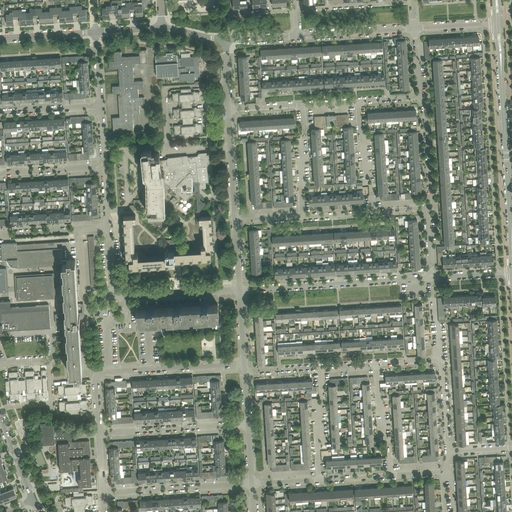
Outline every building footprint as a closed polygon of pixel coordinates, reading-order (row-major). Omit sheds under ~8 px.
[(122,0),(112,1),(112,4),(113,11),(115,11),(116,17),(123,16),(122,3),(122,0)] [(138,2),(132,2),(132,10),(135,10),(136,15),(143,15),(143,9),(145,9),(150,9),(149,0),(141,0),(142,2),(138,2)] [(240,8),(239,0),(229,0),(230,5),(233,5),(233,8),(240,8)] [(132,2),(122,3),(123,16),(130,16),(129,10),(132,10),(132,2)] [(113,11),(112,4),(106,4),(106,7),(102,8),(103,18),(110,17),(110,11),(113,11)] [(70,10),(66,10),(67,20),(74,19),(74,13),(77,13),(76,6),(70,6),(70,10)] [(82,6),(76,6),(77,13),(79,13),(80,19),(87,19),(86,13),(89,13),(89,9),(86,9),(82,9),(82,6)] [(50,11),(46,11),(47,21),(54,21),(54,15),(57,15),(56,7),(50,8),(50,11)] [(62,7),(56,7),(57,15),(59,14),(60,20),(67,20),(66,10),(62,10),(62,7)] [(30,12),(26,13),(27,22),(34,22),(34,16),(37,16),(36,8),(30,9),(30,12)] [(42,8),(36,8),(37,16),(39,16),(40,22),(47,21),(46,11),(42,11),(42,8)] [(26,9),(16,10),(16,17),(19,17),(20,23),(27,22),(26,13),(26,9)] [(16,17),(16,10),(10,10),(10,14),(6,14),(7,24),(14,23),(14,17),(16,17)] [(404,38),(394,38),(394,44),(397,44),(398,47),(406,47),(406,44),(406,41),(406,40),(404,41),(404,38)] [(114,60),(109,61),(109,64),(110,68),(119,68),(119,69),(119,71),(121,71),(121,75),(119,75),(120,85),(112,86),(113,93),(120,93),(120,94),(118,95),(119,101),(144,100),(144,96),(139,97),(138,88),(144,88),(143,80),(138,81),(134,81),(133,64),(133,63),(140,63),(147,62),(147,55),(147,49),(145,49),(139,50),(139,55),(129,56),(129,58),(125,58),(125,56),(122,56),(122,51),(114,51),(114,60)] [(157,76),(179,75),(177,58),(177,54),(173,54),(173,52),(168,52),(168,54),(155,55),(157,76)] [(177,58),(179,75),(179,81),(189,80),(189,82),(193,82),(193,80),(195,80),(195,76),(200,76),(198,56),(181,57),(181,58),(177,58)] [(191,88),(186,89),(186,97),(200,96),(200,91),(195,92),(195,91),(191,92),(191,88)] [(172,93),(173,98),(186,97),(186,89),(181,89),(181,92),(177,92),(177,93),(172,93)] [(186,97),(187,105),(192,104),(192,101),(195,102),(196,101),(200,100),(200,96),(186,97)] [(182,102),(182,105),(187,105),(186,97),(173,98),(173,102),(178,102),(178,103),(182,102)] [(120,117),(113,117),(113,122),(113,127),(114,132),(126,131),(134,131),(133,119),(131,120),(130,116),(132,116),(132,113),(133,113),(140,113),(139,104),(145,104),(144,100),(119,101),(120,117)] [(187,105),(187,113),(201,112),(201,107),(196,108),(196,107),(192,108),(192,104),(187,105)] [(178,109),(173,109),(174,114),(187,113),(187,105),(182,105),(182,108),(178,108),(178,109)] [(412,110),(410,110),(410,119),(414,119),(414,120),(416,119),(417,125),(420,125),(419,117),(416,117),(416,110),(415,110),(412,110)] [(187,113),(188,121),(193,120),(193,117),(196,118),(197,117),(201,116),(201,112),(187,113)] [(183,118),(183,121),(188,121),(187,113),(174,114),(174,118),(179,118),(179,119),(183,118)] [(326,116),(326,123),(327,127),(327,126),(337,125),(337,123),(336,122),(336,121),(336,115),(327,116),(327,115),(326,115),(326,116)] [(83,126),(83,129),(93,128),(92,128),(92,125),(93,125),(93,124),(92,124),(92,122),(92,121),(88,116),(85,116),(86,123),(83,123),(84,126),(83,126)] [(188,121),(188,129),(202,128),(202,123),(197,124),(197,123),(193,124),(193,120),(188,121)] [(174,125),(175,130),(188,129),(188,121),(183,121),(183,124),(179,124),(179,125),(174,125)] [(202,128),(188,129),(189,137),(194,136),(194,133),(197,134),(198,133),(202,132),(202,128)] [(188,129),(175,130),(175,134),(180,134),(180,135),(184,134),(184,137),(189,137),(188,129)] [(152,149),(147,149),(143,150),(142,150),(142,153),(141,154),(142,155),(143,161),(142,162),(143,163),(144,169),(143,170),(144,171),(145,174),(144,175),(144,179),(147,182),(147,188),(147,189),(148,190),(147,191),(147,196),(148,196),(147,197),(148,198),(147,199),(147,204),(148,204),(147,206),(147,208),(148,210),(148,214),(148,220),(149,220),(149,219),(150,219),(151,220),(152,220),(152,219),(154,219),(155,220),(156,220),(156,219),(158,219),(159,220),(160,220),(160,219),(162,219),(162,220),(163,220),(163,211),(165,209),(164,208),(164,202),(164,201),(164,200),(163,194),(164,193),(163,192),(163,186),(164,185),(163,184),(163,181),(164,181),(177,193),(178,192),(185,199),(192,192),(193,192),(193,191),(193,180),(197,180),(197,181),(200,184),(199,184),(199,188),(205,188),(206,187),(206,182),(209,182),(207,166),(208,165),(206,152),(199,153),(197,155),(182,157),(181,156),(168,157),(167,159),(167,160),(160,160),(159,160),(159,157),(160,155),(160,153),(158,152),(155,152),(154,149),(152,150),(152,149)] [(136,215),(124,216),(126,259),(129,259),(130,266),(175,263),(175,260),(183,260),(211,258),(211,251),(213,251),(211,216),(206,217),(200,217),(199,217),(199,222),(202,222),(202,227),(204,245),(201,245),(200,244),(199,245),(199,246),(198,246),(198,247),(198,248),(198,249),(198,250),(183,251),(179,251),(178,246),(178,242),(160,243),(161,255),(142,256),(141,255),(141,254),(140,253),(139,252),(138,252),(135,252),(133,226),(133,224),(133,221),(136,220),(136,215)] [(58,263),(63,262),(75,262),(75,261),(76,261),(76,260),(72,260),(72,259),(70,259),(69,241),(57,242),(58,263)] [(18,265),(58,263),(57,242),(17,244),(17,243),(10,243),(11,258),(8,259),(8,260),(9,260),(9,261),(9,262),(10,263),(11,264),(12,264),(12,265),(13,265),(14,265),(15,266),(16,266),(18,265)] [(65,315),(61,315),(61,320),(66,320),(67,320),(70,373),(74,372),(74,375),(74,376),(79,375),(79,374),(82,374),(82,366),(79,320),(85,319),(85,314),(79,314),(78,312),(78,306),(78,304),(75,262),(63,262),(66,306),(66,313),(66,315),(65,315)] [(53,274),(35,276),(35,287),(38,287),(53,286),(53,274)] [(17,277),(18,288),(32,287),(35,287),(35,276),(17,277)] [(54,297),(53,286),(38,287),(39,298),(54,297)] [(32,287),(18,288),(18,299),(33,298),(32,287)] [(191,305),(191,319),(219,317),(219,314),(218,304),(191,306),(191,305)] [(11,307),(0,307),(0,330),(21,329),(24,329),(50,327),(51,327),(49,309),(49,305),(11,307)] [(163,306),(162,306),(163,321),(191,319),(191,305),(190,305),(190,306),(163,307),(163,306)] [(162,307),(136,309),(136,314),(136,322),(163,321),(162,306),(162,307)] [(42,378),(38,378),(39,384),(47,383),(46,369),(41,370),(42,374),(41,375),(42,378)] [(25,379),(22,380),(22,385),(31,384),(30,370),(25,371),(26,376),(24,376),(25,379)] [(34,370),(30,370),(31,384),(39,384),(38,378),(35,379),(35,375),(34,375),(34,370)] [(6,381),(6,386),(14,385),(13,371),(9,372),(9,377),(8,377),(9,380),(6,381)] [(18,371),(13,371),(14,385),(22,385),(22,380),(19,380),(19,376),(18,376),(18,371)] [(58,385),(59,390),(72,389),(72,380),(67,381),(67,384),(63,384),(63,385),(58,385)] [(77,380),(72,380),(72,389),(86,388),(86,383),(81,384),(80,383),(77,384),(77,380)] [(312,380),(306,381),(307,388),(307,393),(312,393),(317,393),(317,392),(316,386),(313,386),(312,380)] [(106,394),(116,393),(116,390),(117,390),(117,387),(115,387),(112,387),(112,382),(106,382),(106,388),(105,388),(106,388),(106,390),(105,390),(106,390),(106,394)] [(48,397),(47,383),(39,384),(39,389),(42,388),(42,392),(43,392),(43,397),(48,397)] [(31,384),(22,385),(23,390),(26,390),(26,393),(27,393),(27,398),(31,398),(31,384)] [(39,384),(31,384),(31,398),(36,398),(36,393),(37,392),(36,389),(39,389),(39,384)] [(14,385),(6,386),(6,391),(10,391),(9,394),(10,394),(11,399),(15,399),(14,385)] [(22,385),(14,385),(15,399),(20,399),(19,394),(20,393),(20,390),(23,390),(22,385)] [(72,389),(73,397),(78,397),(78,393),(81,394),(81,393),(86,392),(86,388),(72,389)] [(67,394),(68,397),(73,397),(72,389),(59,390),(59,394),(64,394),(64,395),(67,394)] [(59,401),(60,406),(73,405),(73,397),(68,397),(68,400),(64,400),(64,401),(59,401)] [(73,397),(73,405),(87,404),(87,400),(82,400),(82,399),(78,400),(78,397),(73,397)] [(87,404),(73,405),(74,413),(79,413),(79,410),(82,410),(82,409),(87,409),(87,404)] [(212,411),(214,411),(217,411),(218,417),(222,417),(222,411),(222,410),(222,407),(222,404),(213,405),(213,408),(212,408),(212,411)] [(73,405),(60,406),(60,410),(65,410),(65,411),(68,410),(69,414),(74,413),(73,405)] [(40,422),(40,423),(42,444),(41,444),(54,443),(58,442),(60,470),(73,469),(73,463),(80,462),(81,477),(78,477),(79,485),(92,485),(90,456),(90,457),(89,448),(90,448),(89,440),(72,441),(71,441),(70,437),(72,437),(72,431),(58,432),(57,423),(53,423),(53,422),(40,422)] [(114,447),(114,442),(109,442),(109,448),(110,448),(110,450),(109,450),(109,451),(110,450),(110,454),(119,453),(119,451),(118,451),(118,447),(117,447),(114,447)] [(111,474),(112,477),(111,477),(111,478),(112,478),(112,482),(116,481),(116,477),(119,477),(121,477),(122,477),(124,477),(124,471),(120,471),(111,472),(111,474)] [(425,482),(425,490),(429,490),(429,491),(434,490),(434,483),(429,483),(429,482),(425,482)] [(13,488),(7,491),(10,498),(16,496),(13,488)] [(7,491),(1,493),(5,501),(10,498),(7,491)] [(65,497),(66,501),(79,500),(79,492),(74,492),(74,496),(70,495),(70,497),(65,497)] [(84,492),(79,492),(79,500),(93,500),(93,495),(88,495),(88,494),(84,495),(84,492)] [(75,506),(75,509),(80,509),(79,500),(66,501),(66,506),(71,505),(71,506),(75,506)] [(79,500),(80,509),(85,508),(85,505),(88,505),(88,504),(93,504),(93,500),(79,500)]
